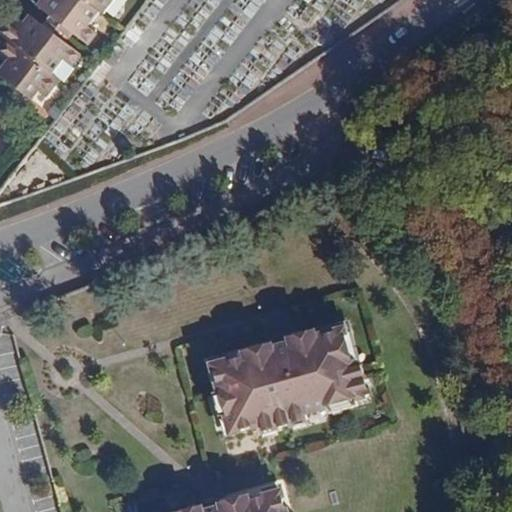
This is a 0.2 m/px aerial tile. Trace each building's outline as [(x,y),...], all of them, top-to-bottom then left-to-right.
[(83,0),(40,0),(36,5),(51,17),(56,16),(62,20),(60,23),(72,33),(86,44),(95,33),(87,27),(99,12),(83,0)] [(83,0),(99,12),(102,14),(112,0),(83,0)] [(0,35),(6,40),(51,74),(62,60),(70,66),(78,54),(64,43),(52,34),(50,37),(44,32),(43,27),(29,16),(22,24),(13,17),(0,34),(0,35)] [(72,33),(60,23),(56,29),(68,38),(72,33)] [(68,38),(56,29),(52,34),(64,43),(68,38)] [(51,74),(6,40),(0,47),(0,54),(7,59),(0,67),(0,76),(31,100),(37,91),(44,96),(57,79),(51,74)] [(263,431),(310,418),(308,411),(329,405),(331,412),(360,404),(358,397),(372,393),(364,363),(356,365),(346,327),(318,335),(316,328),(291,335),(293,342),(275,347),(273,342),(245,350),(247,355),(215,364),(222,389),(215,391),(222,415),(229,413),(234,431),(261,423),(263,431)] [(288,511),(283,490),(251,499),(250,494),(222,502),(223,507),(205,511),(203,504),(178,511),(177,511),(288,511)]
